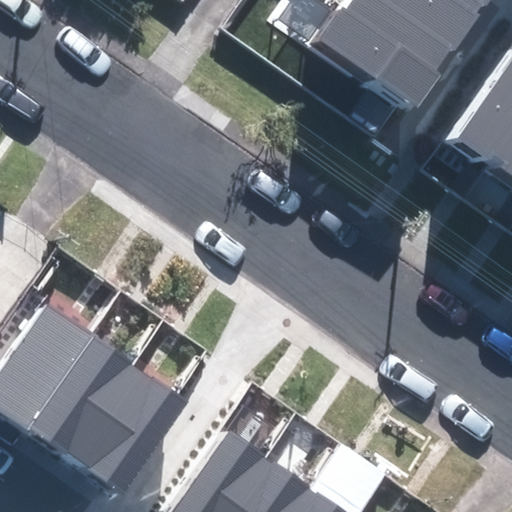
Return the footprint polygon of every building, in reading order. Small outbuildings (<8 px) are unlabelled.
[(340,0),(329,0),(302,40),(398,106),(429,61),(340,0)] [(436,0),(340,0),(429,61),(460,16),(436,0)] [(436,0),(460,16),(471,0),(436,0)] [(446,136),(490,167),(511,134),(511,43),(446,136)] [(511,134),(490,167),(511,181),(511,134)] [(0,353),(0,409),(110,488),(177,395),(41,298),(0,353)] [(340,511),(215,422),(150,511),(340,511)]
